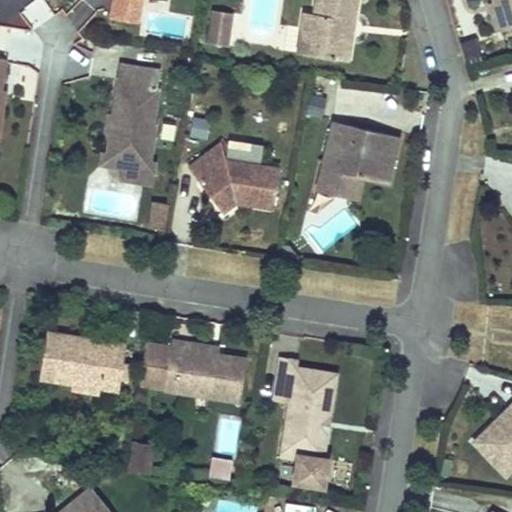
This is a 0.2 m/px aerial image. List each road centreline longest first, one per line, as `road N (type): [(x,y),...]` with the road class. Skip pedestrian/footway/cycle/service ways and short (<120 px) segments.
road 1 (residential): [(421,326),(50,269),(0,242)]
road 2 (residential): [(421,326),(454,87),(432,0)]
road 3 (unknown): [(46,117),(0,427)]
road 4 (residential): [(391,511),(421,326)]
